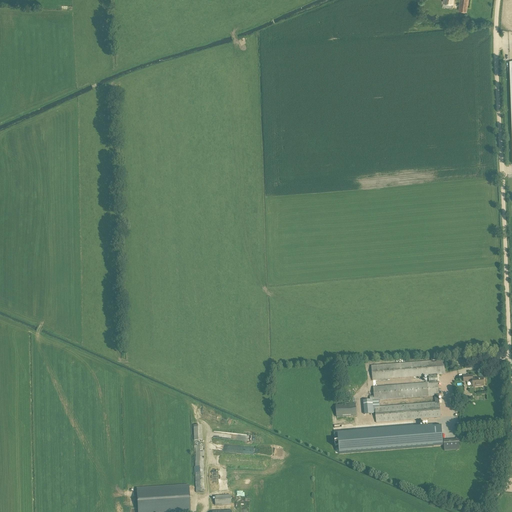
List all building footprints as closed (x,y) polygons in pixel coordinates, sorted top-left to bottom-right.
[(460,0),(459,10),(467,11),(468,0),(460,0)] [(444,360),(371,366),(372,380),(429,376),(437,375),(445,375),(444,360)] [(472,375),(463,376),(464,381),(473,381),(473,387),(483,386),(483,378),(472,379),(472,375)] [(370,397),(370,401),(439,395),(438,382),(429,383),(373,387),(374,396),(370,397)] [(439,402),(375,407),(376,423),(441,418),(439,402)] [(337,417),(356,416),(356,404),(336,405),(337,417)] [(202,425),(193,426),(195,492),(204,492),(202,425)] [(441,425),(338,433),(339,454),(443,446),(441,425)] [(444,441),(444,451),(460,450),(459,440),(444,441)] [(189,511),(190,511),(189,485),(136,489),(137,511),(189,511)] [(230,495),(214,496),(215,506),(231,505),(230,495)] [(196,504),(196,511),(207,511),(207,503),(196,504)]
